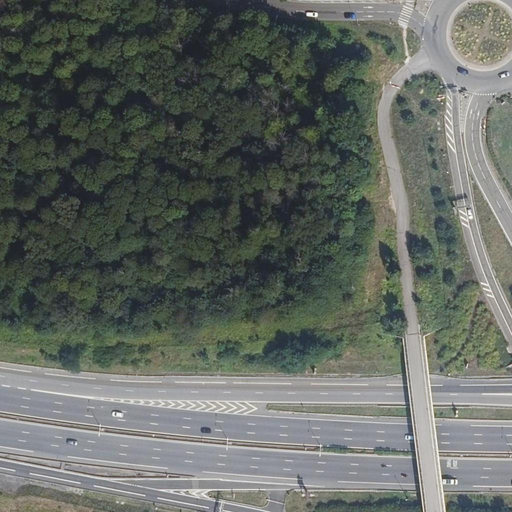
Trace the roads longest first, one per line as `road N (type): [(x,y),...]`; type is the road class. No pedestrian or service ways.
road 1 (motorway): [(0,433),(194,457),(511,472)]
road 2 (motorway): [(511,440),(199,424),(23,397)]
road 3 (motorway): [(465,400),(68,385),(23,397)]
road 4 (motorway): [(511,217),(487,238),(470,287),(488,511)]
road 5 (motorway): [(451,70),(475,237),(511,326)]
road 6 (motorway): [(511,264),(490,295),(484,326),(505,511)]
road 7 (motorway): [(0,463),(248,511)]
road 8 (motorway): [(511,228),(474,154),(472,122),(486,82)]
road 9 (secondary): [(315,1),(395,12),(434,33)]
